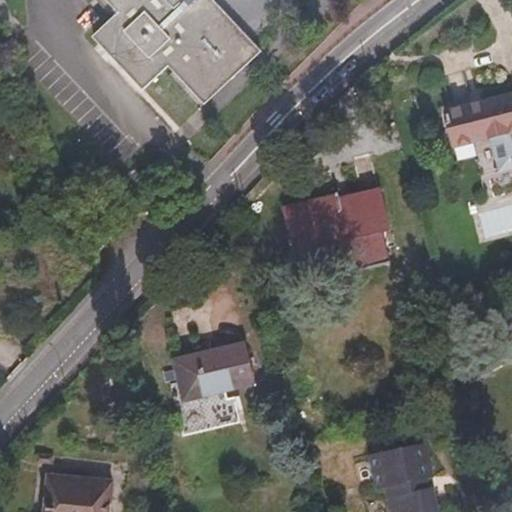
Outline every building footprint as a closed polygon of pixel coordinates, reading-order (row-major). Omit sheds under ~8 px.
[(270,57),(214,0),(110,0),(129,20),(103,46),(154,99),(178,75),(214,111),(270,57)] [(440,120),(448,155),(511,139),(511,105),(511,103),(440,120)] [(284,211),(294,259),(344,248),(351,279),(393,269),(386,233),(391,231),(383,195),(343,205),(339,199),(284,211)] [(179,373),(191,424),(231,416),(229,405),(252,400),(242,358),(179,373)] [(427,486),(450,480),(441,446),(388,459),(396,493),(405,491),(409,511),(458,511),(454,489),(429,496),(427,486)] [(51,489),(49,511),(114,511),(115,490),(51,489)]
